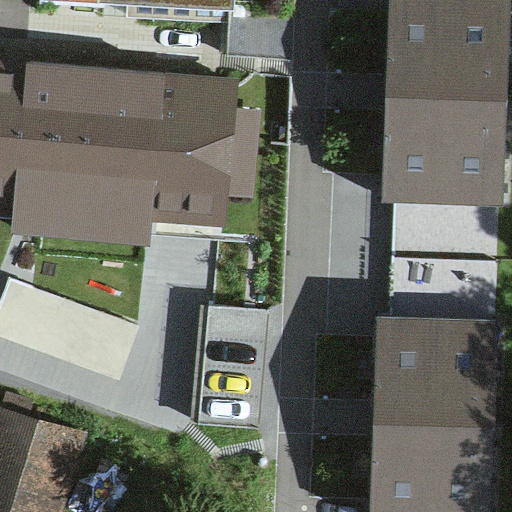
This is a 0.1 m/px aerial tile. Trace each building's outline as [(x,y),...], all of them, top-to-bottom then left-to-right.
[(242,0),(40,0),(40,18),(242,22),(242,0)] [(505,0),(401,0),(399,84),(502,88),(505,0)] [(3,224),(149,236),(162,67),(0,55),(0,192),(5,193),(3,224)] [(216,72),(162,67),(149,236),(204,240),(216,72)] [(502,88),(399,84),(395,185),(499,188),(502,88)] [(202,420),(258,424),(267,309),(211,305),(202,420)] [(385,305),(383,407),(491,409),(493,307),(385,305)] [(0,511),(66,511),(89,421),(0,400),(0,511)] [(383,407),(381,509),(489,511),(491,409),(383,407)]
